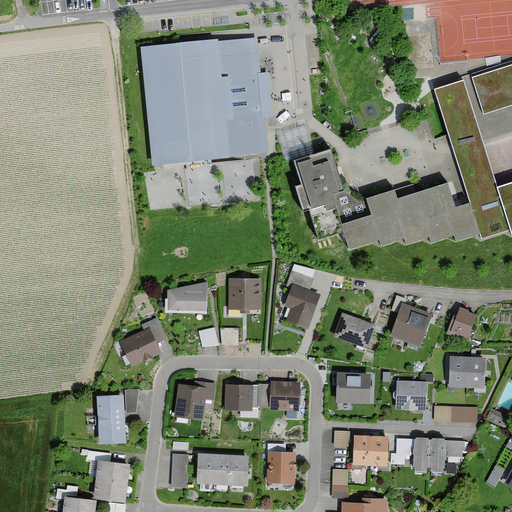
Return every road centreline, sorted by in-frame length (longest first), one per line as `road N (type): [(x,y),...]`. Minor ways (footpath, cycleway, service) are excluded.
road 1 (residential): [(144,511),(159,386),(174,365),(298,365),(316,388),(314,427)]
road 2 (unclassified): [(23,25),(247,0)]
road 3 (residential): [(511,294),(355,284)]
road 4 (residential): [(314,427),(469,428)]
